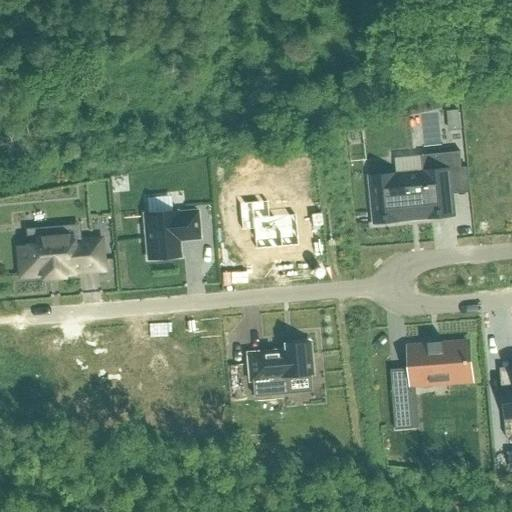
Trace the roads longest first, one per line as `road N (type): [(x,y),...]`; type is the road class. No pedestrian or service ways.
road 1 (residential): [(375,288),(32,318)]
road 2 (residential): [(511,252),(421,260),(375,288)]
road 3 (residential): [(375,288),(423,307),(511,300)]
